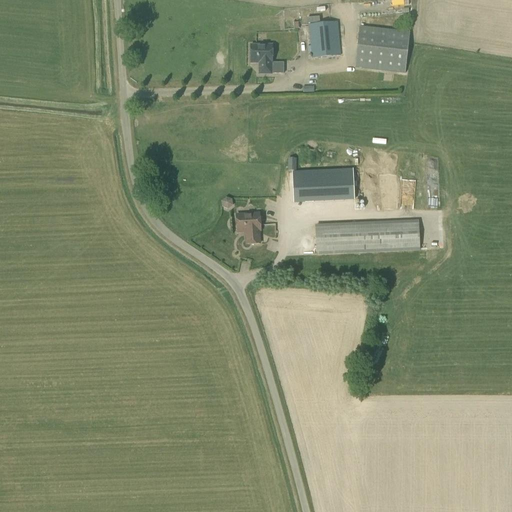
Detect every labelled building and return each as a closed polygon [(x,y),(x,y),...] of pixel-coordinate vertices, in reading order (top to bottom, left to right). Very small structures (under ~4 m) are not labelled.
[(379,7),(363,8),(364,18),(380,16),(379,7)] [(340,56),(337,23),(308,26),(310,46),(308,46),(308,47),(307,47),(308,54),(311,54),(312,59),(340,56)] [(405,74),(409,33),(359,27),(354,69),(405,74)] [(271,75),(271,64),(272,64),(272,46),(251,46),(250,64),(259,64),(259,75),(271,75)] [(317,211),(313,158),(297,160),(296,159),(287,159),(287,171),(297,172),(286,173),(286,183),(285,183),(287,206),(298,206),(298,212),(317,211)] [(406,204),(406,197),(412,197),(412,179),(402,179),(402,204),(406,204)] [(397,210),(399,185),(384,184),(382,209),(397,210)] [(226,201),(221,205),(221,211),(227,213),(232,209),(231,203),(226,201)] [(259,244),(259,231),(260,231),(259,214),(236,215),(237,232),(246,232),(246,235),(246,245),(259,244)] [(316,256),(420,251),(418,221),(315,226),(316,256)]
